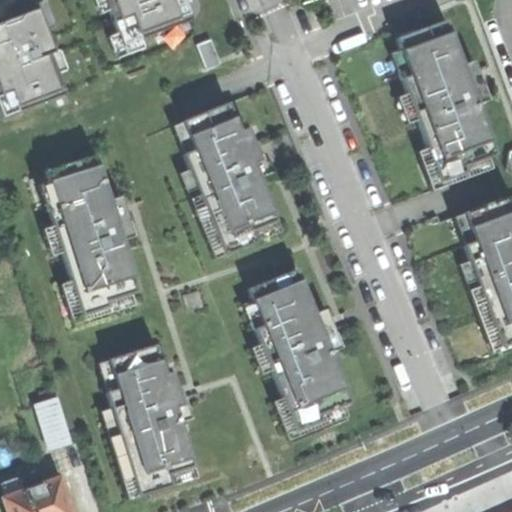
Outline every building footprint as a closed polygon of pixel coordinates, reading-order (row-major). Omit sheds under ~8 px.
[(95,0),(101,15),(114,10),(121,33),(109,38),(117,59),(148,49),(143,36),(194,15),(188,0),(95,0)] [(0,103),(5,116),(68,91),(60,73),(70,69),(62,49),(58,49),(41,10),(0,23),(0,103)] [(497,153),(446,18),(395,37),(400,48),(410,73),(401,77),(407,92),(417,118),(427,146),(440,181),(467,170),(465,165),(488,156),(497,153)] [(397,78),(401,77),(410,73),(400,48),(387,53),(397,78)] [(407,122),(417,118),(407,92),(396,96),(407,122)] [(224,254),(257,241),(253,230),(277,220),(277,219),(260,177),(259,176),(254,163),(261,160),(247,126),(241,130),(228,101),(182,120),(193,148),(183,152),(182,153),(188,168),(224,254)] [(171,125),(183,152),(193,148),(182,120),(171,125)] [(492,167),(488,156),(465,165),(467,170),(440,181),(427,146),(417,150),(432,190),(492,167)] [(130,295),(139,292),(95,153),(44,169),(48,181),(56,207),(47,210),(52,226),(61,253),(69,281),(81,316),(108,308),(106,302),(130,295)] [(213,258),(224,254),(188,168),(178,173),(213,258)] [(39,184),(47,210),(56,207),(48,181),(39,184)] [(511,194),(511,193),(464,211),(475,240),(464,244),(469,259),(502,346),(502,347),(511,343),(511,194)] [(453,215),(464,244),(475,240),(464,211),(453,215)] [(253,230),(257,241),(281,230),(277,220),(253,230)] [(50,256),(61,253),(52,226),(41,229),(50,256)] [(491,350),(502,346),(469,259),(459,263),(491,350)] [(343,405),(352,401),(297,268),(247,288),(252,299),(263,324),(254,328),(260,343),(272,371),(284,400),(297,431),(323,419),(321,414),(343,405)] [(133,306),(130,295),(106,302),(108,308),(81,316),(69,281),(58,285),(71,325),(133,306)] [(252,329),(254,328),(263,324),(252,299),(242,304),(252,329)] [(272,371),(260,343),(250,348),(261,375),(272,371)] [(138,497),(138,498),(173,487),(172,487),(169,476),(193,468),(194,467),(180,424),(180,422),(175,409),(183,406),(172,372),(165,374),(155,344),(107,360),(107,361),(116,389),(106,393),(105,393),(110,409),(138,497)] [(96,364),(106,393),(116,389),(107,361),(96,364)] [(36,400),(50,445),(70,439),(56,393),(36,400)] [(297,431),(284,400),(273,404),(289,443),(349,418),(343,405),(321,414),(323,419),(297,431)] [(127,501),(138,497),(110,409),(99,412),(127,501)] [(169,476),(172,487),(196,479),(193,468),(169,476)] [(0,483),(5,497),(24,491),(19,476),(0,483)] [(3,498),(7,511),(72,511),(60,478),(24,491),(5,497),(3,498)]
